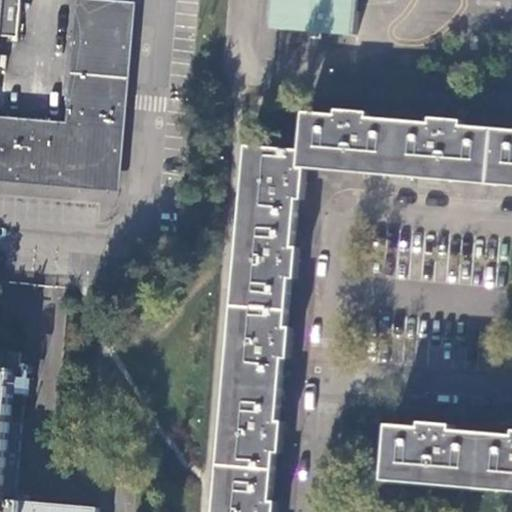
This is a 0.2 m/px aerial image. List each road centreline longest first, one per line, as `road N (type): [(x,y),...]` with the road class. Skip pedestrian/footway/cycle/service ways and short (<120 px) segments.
road 1 (residential): [(159,0),(139,223),(104,239),(0,229)]
road 2 (residential): [(315,385),(329,232),(356,217),(511,233)]
road 3 (residential): [(511,403),(315,385)]
road 4 (residential): [(315,385),(303,511)]
